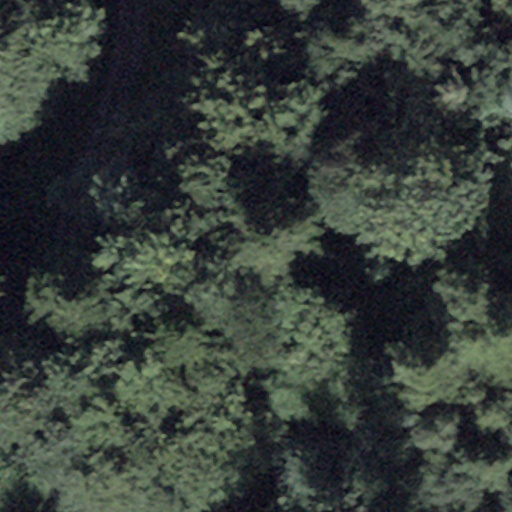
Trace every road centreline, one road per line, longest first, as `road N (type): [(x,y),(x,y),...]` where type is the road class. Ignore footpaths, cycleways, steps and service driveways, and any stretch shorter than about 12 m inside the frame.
road 1 (track): [(0,462),(136,45),(132,0)]
road 2 (track): [(249,511),(361,378),(472,270),(511,253)]
